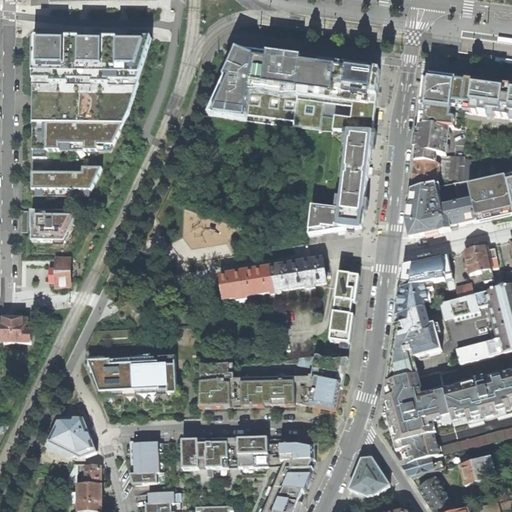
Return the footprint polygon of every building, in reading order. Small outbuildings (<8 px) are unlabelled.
[(158,40),(37,38),(38,81),(116,80),(144,81),(158,40)] [(381,72),(238,53),(210,117),(295,129),(320,132),(349,133),(374,134),(381,72)] [(421,118),(420,128),(451,130),(461,131),(464,114),(511,120),(511,89),(489,86),(471,84),(467,83),(457,82),(426,78),(425,83),(425,84),(424,86),(421,118)] [(116,80),(38,81),(36,124),(128,126),(144,81),(116,80)] [(60,141),(88,141),(88,149),(99,149),(99,144),(115,145),(128,126),(36,124),(35,151),(59,150),(60,141)] [(418,146),(415,164),(436,165),(437,161),(437,156),(448,157),(451,130),(420,128),(418,146)] [(328,235),(363,229),(370,167),(374,134),(349,133),(339,212),(313,209),(310,238),(328,235)] [(413,192),(437,187),(438,187),(439,180),(458,182),(458,183),(464,182),(465,159),(448,157),(437,156),(436,165),(415,164),(416,164),(414,178),(413,192)] [(86,169),(86,176),(38,176),(39,190),(93,189),(103,169),(86,169)] [(511,203),(508,184),(507,179),(469,188),(477,223),(487,221),(484,208),(490,207),(493,222),(511,217),(511,203)] [(452,231),(451,229),(477,223),(469,188),(468,182),(464,182),(458,183),(455,184),(460,206),(442,210),(437,187),(413,192),(412,192),(410,206),(409,223),(413,240),(441,233),(452,231)] [(490,222),(493,222),(490,207),(484,208),(487,221),(477,223),(477,225),(490,222)] [(81,212),(33,211),(33,227),(33,245),(68,245),(81,212)] [(485,284),(495,282),(490,261),(497,259),(495,250),(488,252),(487,248),(477,251),(465,253),(467,263),(464,264),(465,270),(469,269),(471,277),(483,274),(485,284)] [(404,267),(401,290),(434,285),(454,282),(449,257),(408,266),(404,267)] [(58,286),(70,284),(70,274),(70,260),(58,261),(58,286)] [(316,285),(328,284),(324,260),(305,263),(290,266),(294,289),(306,287),(306,290),(316,288),(316,285)] [(282,291),(294,289),(290,266),(272,269),(256,271),(260,295),(271,293),(271,296),(282,294),(282,291)] [(248,296),(260,295),(256,271),(238,274),(221,277),(224,300),(237,298),(237,301),(248,299),(248,296)] [(365,278),(346,275),(335,343),(355,346),(365,278)] [(434,291),(434,285),(401,290),(399,304),(398,318),(425,310),(424,305),(429,303),(427,292),(434,291)] [(456,289),(459,301),(475,297),(472,285),(456,289)] [(511,352),(511,287),(509,288),(475,297),(459,301),(442,306),(445,321),(481,312),(480,309),(490,306),(491,313),(496,331),(499,342),(458,353),(461,366),(511,352)] [(426,310),(425,310),(398,318),(389,385),(392,384),(417,378),(420,377),(415,361),(441,354),(442,351),(435,325),(431,327),(426,310)] [(16,320),(2,320),(1,344),(32,344),(32,332),(28,332),(29,320),(16,320)] [(300,404),(338,412),(348,359),(328,361),(326,361),(311,359),(242,365),(241,364),(203,368),(201,409),(270,407),(281,407),(296,407),(296,404),(300,403),(300,404)] [(103,402),(176,398),(175,360),(87,364),(92,378),(103,402)] [(474,387),(423,400),(430,425),(452,420),(454,424),(468,420),(469,425),(490,420),(511,413),(511,376),(489,383),(488,378),(473,382),(474,387)] [(423,400),(417,378),(392,384),(388,417),(387,417),(389,424),(395,446),(403,444),(409,467),(416,465),(444,457),(443,456),(442,449),(441,448),(437,446),(436,446),(430,425),(423,400)] [(511,430),(442,449),(443,456),(475,448),(476,448),(511,438),(511,430)] [(268,442),(180,445),(182,475),(270,471),(268,442)] [(146,448),(132,449),(133,459),(135,474),(135,478),(130,479),(133,490),(166,488),(165,477),(160,477),(159,447),(146,448)] [(256,511),(295,511),(315,468),(314,461),(313,453),(281,451),(256,511)] [(350,491),(369,499),(374,498),(390,487),(367,451),(358,473),(350,491)] [(464,478),(466,488),(497,480),(491,459),(461,467),(464,478)] [(433,466),(432,460),(416,465),(409,467),(405,468),(408,473),(412,479),(444,471),(442,463),(433,466)] [(102,468),(86,468),(86,481),(72,481),(72,485),(79,485),(102,485),(102,476),(102,468)] [(451,511),(455,510),(436,480),(419,491),(429,505),(433,511),(451,511)] [(102,511),(102,500),(102,485),(79,485),(79,490),(79,495),(73,495),(73,503),(78,503),(78,511),(102,511)] [(181,511),(180,496),(148,498),(148,503),(149,509),(146,509),(145,511),(181,511)] [(464,511),(465,511),(472,510),(468,497),(461,499),(464,511)] [(496,499),(482,503),(484,508),(498,504),(496,499)]
